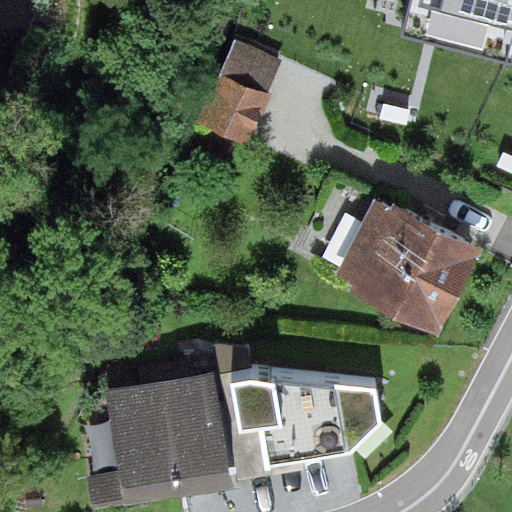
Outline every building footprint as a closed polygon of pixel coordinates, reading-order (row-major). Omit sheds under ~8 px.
[(511,0),(413,0),(511,22),(511,0)] [(200,111),(250,132),(285,52),(235,30),(200,111)] [(390,190),(376,183),(334,267),(441,321),(488,228),(394,181),(390,190)] [(234,364),(218,366),(236,469),(302,458),(300,445),(350,436),(382,406),(376,368),(253,351),(233,354),(234,364)] [(216,354),(106,376),(121,460),(92,468),(97,504),(237,478),(236,469),(218,366),(216,354)]
